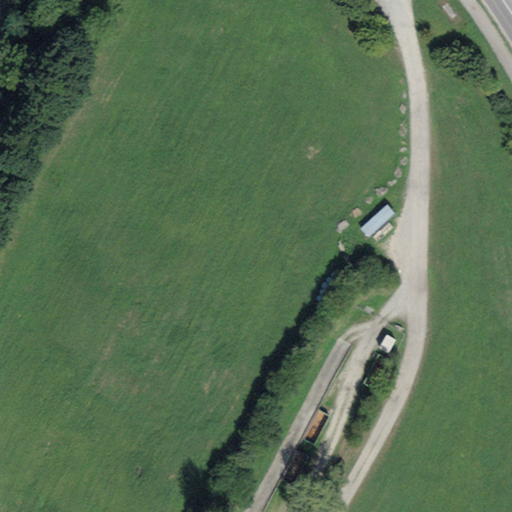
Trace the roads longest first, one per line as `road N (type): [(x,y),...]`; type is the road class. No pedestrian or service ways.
road 1 (track): [(416,276),(384,317),(334,355),(251,511)]
road 2 (track): [(316,473),(370,329)]
